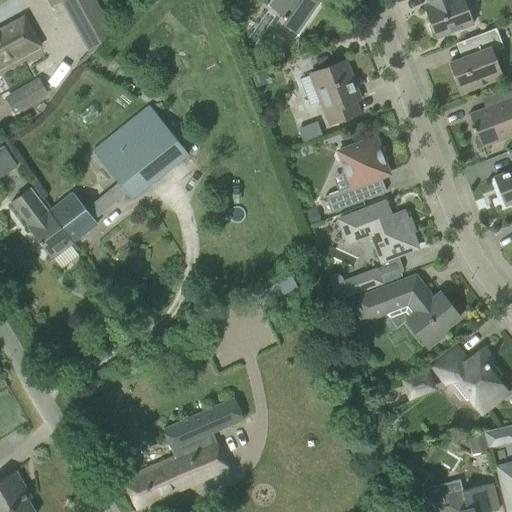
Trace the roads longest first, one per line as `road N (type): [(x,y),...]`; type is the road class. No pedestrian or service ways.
road 1 (unclassified): [(511,305),(462,237),(373,0)]
road 2 (unclassified): [(107,511),(0,330)]
